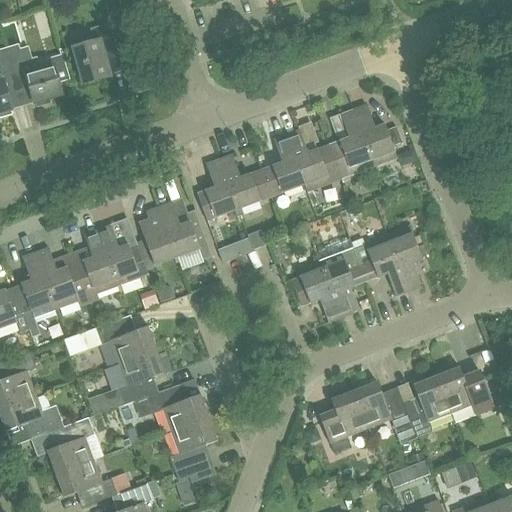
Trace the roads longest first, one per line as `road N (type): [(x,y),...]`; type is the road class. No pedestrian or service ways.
road 1 (residential): [(304,368),(245,281),(205,299),(205,335),(261,459)]
road 2 (residential): [(489,296),(399,48)]
road 3 (residential): [(0,194),(208,117)]
road 4 (residential): [(208,117),(399,48)]
road 5 (residential): [(304,368),(489,296)]
road 6 (residential): [(208,117),(171,0)]
road 7 (residential): [(399,48),(511,6)]
